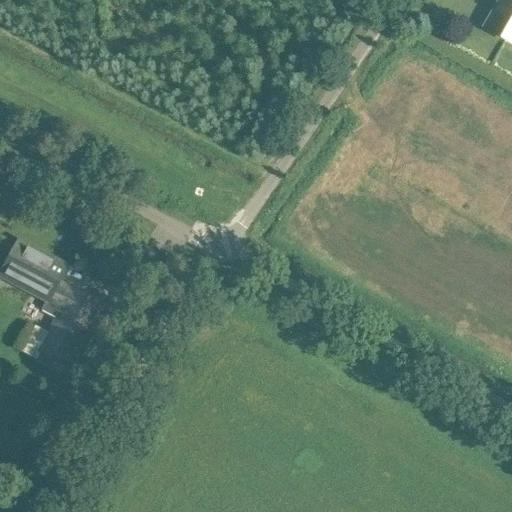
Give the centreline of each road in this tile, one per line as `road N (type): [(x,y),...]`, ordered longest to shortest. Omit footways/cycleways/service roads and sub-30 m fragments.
road 1 (track): [(226,246),(511,414)]
road 2 (unclassified): [(45,511),(226,246)]
road 3 (unclassified): [(226,246),(393,0)]
road 4 (unclassified): [(226,246),(0,133)]
